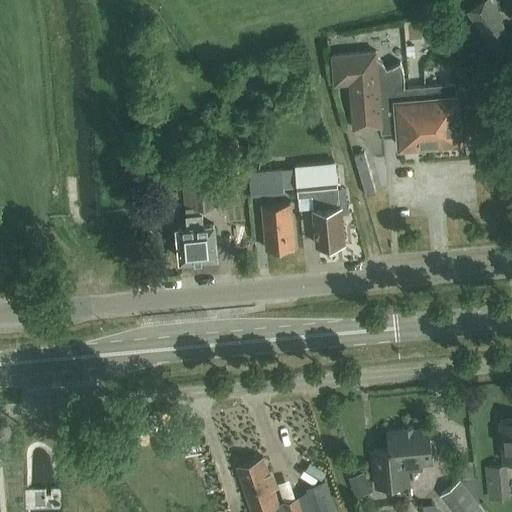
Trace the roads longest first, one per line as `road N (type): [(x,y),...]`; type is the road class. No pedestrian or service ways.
road 1 (secondary): [(0,366),(511,319)]
road 2 (unclassified): [(0,412),(511,366)]
road 3 (unclassified): [(0,313),(511,268)]
road 4 (track): [(385,280),(314,43)]
